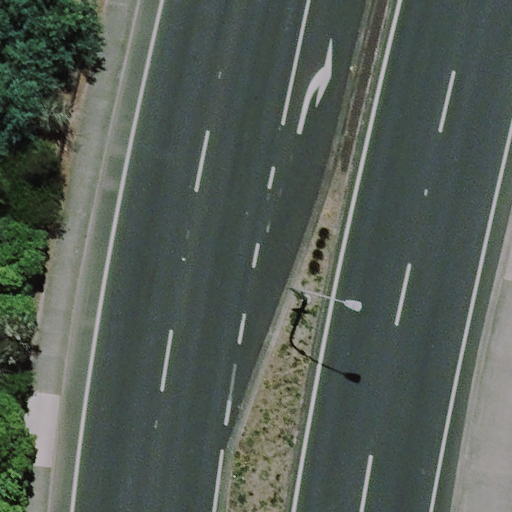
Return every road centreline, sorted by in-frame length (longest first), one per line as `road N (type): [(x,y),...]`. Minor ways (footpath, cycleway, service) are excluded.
road 1 (trunk): [(148,511),(170,376),(273,0)]
road 2 (trunk): [(472,0),(365,511)]
